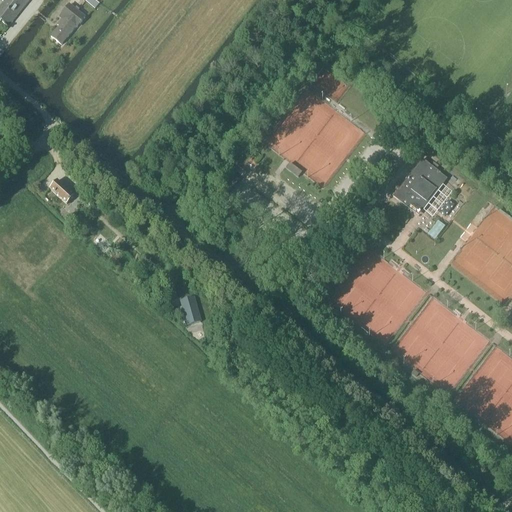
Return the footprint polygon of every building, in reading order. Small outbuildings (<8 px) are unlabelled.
[(0,0),(4,3),(0,7),(0,21),(8,28),(29,0),(0,0)] [(92,0),(85,0),(84,2),(94,10),(98,5),(92,0)] [(85,18),(69,5),(58,18),(61,20),(57,25),(59,27),(50,38),(61,46),(75,28),(76,29),(85,18)] [(393,198),(411,212),(421,199),(426,203),(435,191),(430,187),(435,181),(440,185),(442,181),(437,177),(440,174),(422,160),(393,198)] [(49,190),(66,205),(74,197),(57,182),(49,190)] [(180,301),(187,326),(201,322),(193,297),(180,301)]
